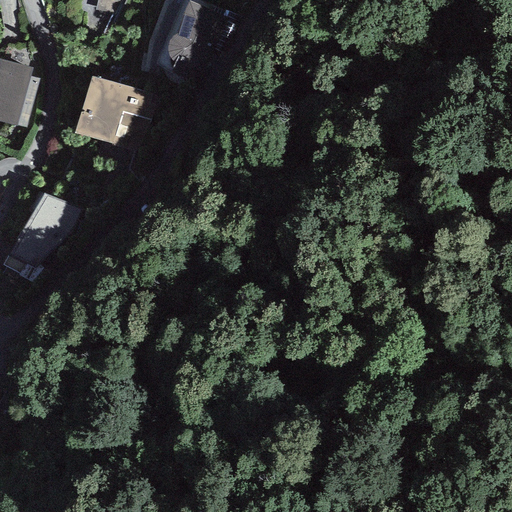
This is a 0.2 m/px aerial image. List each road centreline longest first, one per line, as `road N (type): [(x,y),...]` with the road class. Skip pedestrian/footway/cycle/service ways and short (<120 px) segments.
road 1 (residential): [(0,320),(20,328),(48,322),(124,230),(241,0)]
road 2 (residential): [(29,0),(47,59),(44,126),(0,209)]
